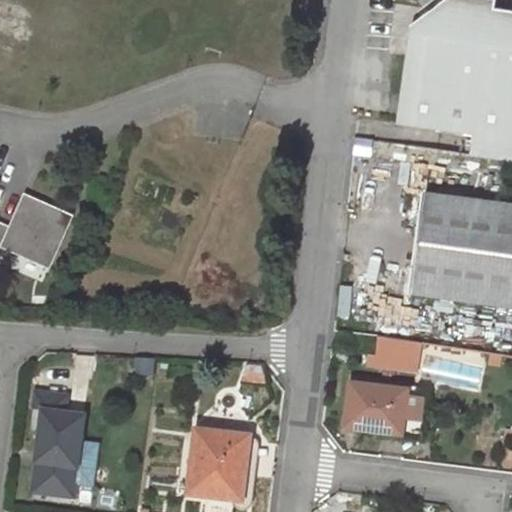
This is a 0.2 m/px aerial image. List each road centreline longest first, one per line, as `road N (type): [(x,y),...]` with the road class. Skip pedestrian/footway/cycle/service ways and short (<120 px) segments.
road 1 (residential): [(306,347),(347,0)]
road 2 (unclassified): [(306,347),(6,336)]
road 3 (residential): [(293,467),(489,493),(487,511)]
road 4 (residential): [(293,467),(306,347)]
